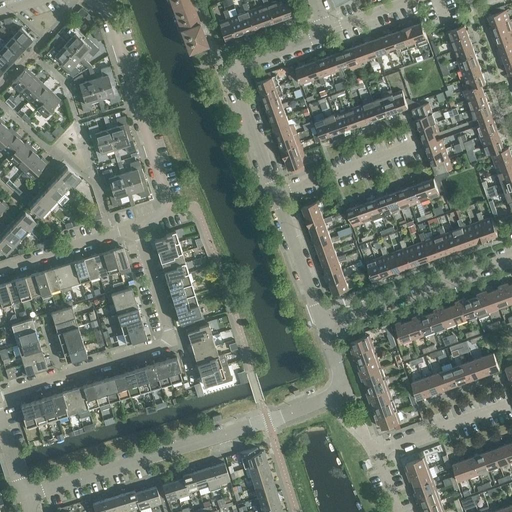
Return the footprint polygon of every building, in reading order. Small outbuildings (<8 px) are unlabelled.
[(179,22),(181,28),(189,25),(200,21),(198,15),(192,0),(191,0),(173,7),(179,22)] [(233,0),(222,0),(226,9),(236,6),(233,0)] [(257,7),(263,25),(273,22),(266,4),(269,3),(267,0),(265,0),(263,1),(264,5),(257,7)] [(266,4),(273,22),(282,18),(276,0),(269,3),(266,4)] [(277,0),(276,0),(282,18),(292,15),(287,0),(277,0)] [(245,12),(238,14),(244,32),(254,29),(247,11),(249,10),(248,6),(244,8),(245,12)] [(247,11),(254,29),(263,25),(257,7),(249,10),(247,11)] [(488,16),(492,26),(510,19),(506,9),(488,16)] [(229,13),(224,15),(226,19),(218,21),(224,39),(235,36),(228,18),(230,17),(229,13)] [(238,14),(230,17),(228,18),(235,36),(244,32),(238,14)] [(492,26),(495,35),(511,29),(511,25),(510,19),(492,26)] [(200,21),(189,25),(181,28),(189,49),(189,50),(190,50),(207,44),(207,43),(208,43),(208,42),(200,21)] [(422,22),(412,26),(417,41),(415,42),(416,46),(429,41),(422,22)] [(65,44),(73,51),(86,37),(73,24),(66,31),(72,36),(67,42),(65,44)] [(447,31),(451,40),(468,34),(465,24),(447,31)] [(412,26),(402,29),(409,48),(416,46),(415,42),(417,41),(412,26)] [(21,27),(14,35),(27,47),(34,39),(21,27)] [(402,29),(393,33),(398,48),(396,49),(397,53),(402,51),(409,48),(402,29)] [(511,29),(495,35),(499,45),(511,40),(511,29)] [(393,33),(383,36),(388,51),(396,49),(398,48),(393,33)] [(451,40),(454,50),(472,44),(468,34),(451,40)] [(14,35),(6,43),(19,55),(27,47),(14,35)] [(383,36),(373,40),(379,55),(377,56),(378,59),(382,58),(381,54),(388,51),(383,36)] [(79,59),(84,63),(87,61),(82,56),(87,51),(93,56),(99,49),(86,37),(73,51),(81,58),(79,59)] [(46,53),(60,65),(73,51),(65,44),(67,42),(62,38),(59,41),(64,45),(59,51),(53,46),(46,53)] [(373,40),(364,43),(369,58),(377,56),(379,55),(373,40)] [(511,40),(499,45),(503,55),(511,51),(511,40)] [(6,43),(0,50),(0,52),(12,63),(19,55),(6,43)] [(364,43),(354,47),(359,62),(357,63),(359,66),(360,66),(363,65),(362,61),(369,58),(364,43)] [(454,50),(457,60),(475,53),(472,44),(454,50)] [(344,50),(350,65),(351,70),(359,66),(357,63),(359,62),(354,47),(344,50)] [(340,69),(338,70),(339,73),(344,72),(342,68),(350,65),(344,50),(335,54),(340,69)] [(74,65),(79,59),(81,58),(73,51),(60,65),(72,76),(80,70),(74,65)] [(511,51),(503,55),(506,65),(511,62),(511,51)] [(0,52),(0,66),(5,71),(12,63),(0,52)] [(457,60),(461,69),(479,63),(475,53),(457,60)] [(325,57),(331,72),(338,70),(340,69),(335,54),(325,57)] [(403,58),(405,66),(412,64),(409,56),(403,58)] [(319,76),(320,80),(325,79),(323,75),(331,72),(325,57),(316,61),(321,76),(319,76)] [(312,79),(319,76),(321,76),(316,61),(306,64),(312,79)] [(461,69),(464,79),(482,72),(479,63),(461,69)] [(301,83),(312,79),(306,64),(296,68),(301,83)] [(94,78),(97,89),(115,83),(110,66),(101,68),(103,76),(95,78),(94,78)] [(11,84),(20,92),(34,78),(31,75),(32,73),(26,68),(11,84)] [(73,79),(78,94),(97,89),(94,78),(95,78),(94,72),(90,73),(92,79),(84,81),(82,74),(73,79)] [(464,79),(468,88),(481,84),(482,84),(486,83),(482,72),(464,79)] [(258,82),(261,92),(276,86),(277,88),(281,87),(277,75),(258,82)] [(20,92),(29,100),(43,84),(38,79),(36,80),(34,78),(20,92)] [(344,81),(335,84),(336,86),(337,91),(344,88),(346,87),(344,81)] [(115,83),(97,89),(100,99),(98,99),(102,112),(106,110),(102,98),(109,96),(111,103),(121,100),(115,83)] [(29,100),(37,108),(50,93),(48,91),(49,89),(43,84),(29,100)] [(463,90),(467,100),(485,94),(482,84),(481,84),(468,88),(463,90)] [(265,101),(280,96),(284,94),(281,87),(277,88),(276,86),(261,92),(265,101)] [(97,89),(78,94),(84,112),(93,109),(91,102),(98,99),(100,99),(97,89)] [(382,93),(383,97),(389,114),(399,110),(393,93),(392,90),(382,93)] [(403,90),(393,93),(399,110),(409,107),(412,100),(408,98),(406,98),(403,90)] [(50,93),(37,108),(46,116),(61,99),(55,94),(53,96),(50,93)] [(9,104),(12,101),(15,98),(11,94),(5,101),(9,104)] [(467,100),(471,110),(488,103),(485,94),(467,100)] [(265,101),(268,111),(283,105),(284,108),(288,106),(286,102),(282,103),(280,96),(265,101)] [(363,100),(364,104),(370,121),(380,117),(374,100),(372,97),(363,100)] [(383,97),(374,100),(380,117),(389,114),(383,97)] [(412,108),(416,118),(433,112),(429,102),(421,105),(420,104),(416,101),(412,108)] [(488,103),(471,110),(474,120),(492,113),(488,103)] [(364,104),(354,107),(360,124),(370,121),(364,104)] [(268,111),(272,120),(287,115),(284,108),(283,105),(268,111)] [(354,107),(345,111),(351,128),(360,124),(354,107)] [(345,111),(335,114),(341,131),(351,128),(345,111)] [(416,118),(420,128),(436,122),(433,112),(416,118)] [(476,126),(494,119),(492,117),(492,113),(474,120),(474,124),(476,126)] [(335,114),(325,118),(331,135),(341,131),(335,114)] [(109,128),(112,138),(131,132),(125,115),(116,118),(118,125),(111,128),(109,128)] [(272,120),(275,130),(290,125),(291,127),(295,125),(293,121),(289,122),(287,115),(272,120)] [(331,135),(325,118),(315,121),(321,138),(331,135)] [(476,126),(480,135),(498,129),(494,119),(476,126)] [(88,127),(94,144),(112,138),(109,128),(111,128),(109,121),(105,122),(107,129),(100,131),(97,124),(88,127)] [(423,138),(425,137),(440,132),(436,122),(420,128),(423,138)] [(275,130),(278,140),(297,133),(295,125),(291,127),(290,125),(275,130)] [(0,132),(0,147),(1,148),(16,132),(10,127),(9,129),(6,126),(0,132)] [(480,135),(483,145),(501,139),(498,129),(480,135)] [(1,148),(8,155),(22,141),(19,138),(21,137),(16,132),(1,148)] [(113,149),(115,155),(119,154),(117,148),(125,145),(127,152),(136,150),(131,132),(112,138),(115,148),(113,149)] [(423,142),(425,144),(442,138),(440,136),(440,132),(425,137),(423,138),(423,142)] [(278,140),(282,149),(297,144),(298,146),(302,145),(297,133),(278,140)] [(106,151),(113,149),(115,148),(112,138),(94,144),(99,161),(108,158),(106,151)] [(425,144),(429,154),(446,148),(442,138),(425,144)] [(487,155),(492,154),(491,153),(505,148),(501,139),(483,145),(487,155)] [(8,155),(16,163),(31,146),(26,142),(25,143),(22,141),(8,155)] [(282,149),(285,159),(300,153),(301,154),(304,152),(302,145),(298,146),(297,144),(282,149)] [(16,163),(24,170),(38,155),(35,153),(37,151),(31,146),(16,163)] [(491,153),(492,154),(495,163),(511,156),(511,154),(509,147),(505,148),(491,153)] [(429,154),(433,164),(449,158),(446,148),(429,154)] [(300,153),(285,159),(289,169),(292,168),(294,174),(306,169),(304,163),(308,162),(304,152),(301,154),(300,153)] [(38,155),(24,170),(33,178),(48,161),(42,156),(41,158),(38,155)] [(511,156),(495,163),(498,173),(511,167),(511,156)] [(449,158),(433,164),(436,174),(443,177),(445,173),(444,171),(453,168),(449,158)] [(123,173),(126,183),(144,177),(139,160),(130,163),(132,170),(125,172),(123,173)] [(65,164),(58,173),(71,184),(78,176),(65,164)] [(102,171),(108,189),(126,183),(123,173),(125,172),(123,166),(119,167),(121,173),(114,176),(111,169),(102,171)] [(511,167),(498,173),(502,182),(511,178),(511,167)] [(58,173),(50,181),(63,192),(71,184),(58,173)] [(144,177),(126,183),(129,193),(127,194),(129,200),(133,199),(131,192),(138,190),(141,197),(150,194),(144,177)] [(434,178),(424,181),(430,198),(440,194),(437,186),(439,185),(441,181),(434,178)] [(511,178),(502,182),(505,192),(511,189),(511,178)] [(50,181),(43,188),(56,200),(63,192),(50,181)] [(424,181),(415,185),(421,202),(430,198),(424,181)] [(126,183),(108,189),(113,206),(122,203),(120,196),(127,194),(129,193),(126,183)] [(415,185),(405,188),(411,205),(421,202),(415,185)] [(43,188),(36,196),(49,208),(56,200),(43,188)] [(405,188),(396,192),(402,208),(411,205),(405,188)] [(396,192),(386,195),(392,212),(402,208),(396,192)] [(386,195),(376,199),(382,215),(392,212),(386,195)] [(49,208),(36,196),(28,205),(41,217),(49,208)] [(306,216),(321,211),(325,210),(322,201),(318,202),(318,201),(313,202),(312,199),(306,202),(307,205),(303,206),(306,216)] [(376,199),(367,202),(373,219),(382,215),(376,199)] [(367,202),(357,206),(363,222),(373,219),(367,202)] [(363,222),(357,206),(347,209),(353,226),(363,222)] [(24,210),(16,218),(29,230),(36,222),(24,210)] [(306,216),(310,226),(325,221),(325,223),(329,221),(328,217),(324,218),(321,211),(306,216)] [(472,223),(479,241),(488,238),(482,220),(484,219),(483,215),(478,217),(480,221),(472,223)] [(482,220),(488,238),(498,234),(492,216),(484,219),(482,220)] [(16,218),(8,226),(21,238),(29,230),(16,218)] [(310,226),(313,236),(328,230),(325,223),(325,221),(310,226)] [(453,230),(459,248),(469,245),(463,227),(465,226),(463,222),(459,224),(460,228),(453,230)] [(463,227),(469,245),(479,241),(472,223),(465,226),(463,227)] [(8,226),(1,234),(14,246),(21,238),(8,226)] [(434,237),(440,255),(450,252),(443,234),(446,233),(444,229),(440,231),(441,235),(434,237)] [(313,236),(317,245),(332,240),(332,242),(336,241),(335,236),(331,238),(328,230),(313,236)] [(443,234),(450,252),(459,248),(453,230),(446,233),(443,234)] [(154,239),(158,250),(170,246),(170,244),(179,241),(176,231),(166,234),(166,235),(154,239)] [(14,246),(1,234),(0,235),(0,248),(6,254),(14,246)] [(414,244),(421,262),(431,259),(424,241),(426,240),(425,236),(420,238),(422,242),(414,244)] [(424,241),(431,259),(440,255),(434,237),(426,240),(424,241)] [(317,245),(320,255),(335,249),(332,242),(332,240),(317,245)] [(158,250),(161,260),(173,256),(173,255),(182,252),(179,241),(170,244),(170,246),(158,250)] [(395,251),(402,269),(411,266),(405,248),(407,247),(406,243),(401,245),(403,249),(395,251)] [(405,248),(411,266),(421,262),(414,244),(407,247),(405,248)] [(116,248),(113,249),(119,269),(129,266),(124,248),(117,250),(116,248)] [(113,249),(103,252),(109,272),(119,269),(113,249)] [(320,255),(323,264),(339,259),(339,261),(343,260),(342,255),(338,257),(335,249),(320,255)] [(384,255),(376,258),(383,276),(392,273),(386,255),(388,254),(386,250),(382,252),(384,255)] [(386,255),(392,273),(402,269),(395,251),(388,254),(386,255)] [(103,252),(93,255),(100,275),(109,272),(103,252)] [(161,260),(164,271),(177,267),(176,265),(185,262),(182,252),(173,255),(173,256),(161,260)] [(93,255),(83,258),(90,278),(100,275),(93,255)] [(83,258),(74,261),(80,281),(90,278),(83,258)] [(383,276),(376,258),(366,262),(373,280),(383,276)] [(323,264),(327,274),(342,268),(339,261),(339,259),(323,264)] [(74,261),(64,264),(70,284),(80,281),(74,261)] [(164,271),(167,281),(180,277),(179,275),(188,272),(185,262),(176,265),(177,267),(164,271)] [(54,267),(61,288),(62,292),(72,289),(70,284),(64,264),(54,267)] [(54,267),(44,270),(51,291),(61,288),(54,267)] [(327,274),(330,283),(345,278),(346,280),(350,279),(349,274),(345,276),(342,268),(327,274)] [(35,273),(41,294),(42,298),(52,295),(51,291),(44,270),(35,273)] [(167,281),(170,291),(183,287),(182,286),(192,283),(188,272),(179,275),(180,277),(167,281)] [(35,273),(25,276),(31,297),(41,294),(35,273)] [(25,276),(15,279),(22,300),(31,297),(25,276)] [(345,278),(330,283),(334,294),(349,288),(346,280),(345,278)] [(15,279),(5,282),(12,303),(22,300),(15,279)] [(5,282),(0,283),(0,299),(2,306),(12,303),(5,282)] [(508,282),(503,284),(510,303),(511,302),(511,283),(509,284),(508,282)] [(170,291),(174,302),(186,298),(186,296),(195,293),(192,283),(182,286),(183,287),(170,291)] [(499,288),(494,290),(500,307),(510,303),(503,284),(499,286),(499,288)] [(111,293),(114,304),(135,297),(132,287),(111,293)] [(487,290),(482,292),(489,310),(500,307),(494,290),(488,292),(487,290)] [(478,296),(472,298),(478,314),(489,310),(482,292),(477,293),(478,296)] [(174,302),(177,312),(189,308),(189,306),(198,303),(195,293),(186,296),(186,298),(174,302)] [(114,304),(117,313),(138,307),(135,297),(114,304)] [(465,298),(460,299),(467,318),(478,314),(472,298),(466,300),(465,298)] [(456,304),(451,306),(457,322),(467,318),(460,299),(455,301),(456,304)] [(189,308),(177,312),(180,323),(193,319),(194,321),(203,319),(198,303),(189,306),(189,308)] [(444,305),(439,307),(446,326),(457,322),(451,306),(445,308),(444,305)] [(51,312),(54,322),(75,316),(72,306),(68,307),(51,312)] [(117,313),(120,323),(141,317),(138,307),(117,313)] [(435,311),(429,313),(435,330),(446,326),(439,307),(434,309),(435,311)] [(422,313),(418,315),(424,334),(435,330),(429,313),(423,315),(422,313)] [(413,319),(408,321),(414,338),(424,334),(418,315),(413,317),(413,319)] [(54,322),(57,332),(78,326),(75,316),(54,322)] [(120,323),(123,333),(144,327),(141,317),(120,323)] [(11,324),(15,335),(35,328),(32,318),(11,324)] [(414,338),(408,321),(402,323),(401,321),(396,323),(402,342),(414,338)] [(187,332),(191,343),(203,339),(203,337),(212,335),(209,324),(199,327),(200,328),(187,332)] [(57,332),(60,342),(81,335),(78,326),(57,332)] [(144,327),(123,333),(126,343),(144,338),(142,331),(145,330),(144,327)] [(15,335),(18,344),(38,338),(35,328),(15,335)] [(456,333),(449,335),(452,343),(458,341),(456,333)] [(60,342),(63,352),(84,345),(81,335),(60,342)] [(191,343),(194,353),(207,349),(206,348),(215,345),(212,335),(203,337),(203,339),(191,343)] [(351,349),(353,353),(374,346),(370,335),(351,341),(354,348),(351,349)] [(452,343),(449,335),(443,337),(446,345),(452,343)] [(18,344),(21,354),(41,348),(38,338),(18,344)] [(84,345),(63,352),(64,355),(67,354),(69,361),(87,355),(84,345)] [(194,353),(197,364),(210,360),(209,358),(218,355),(215,345),(206,348),(207,349),(194,353)] [(357,358),(359,363),(378,357),(374,346),(353,353),(355,358),(357,358)] [(21,354),(24,364),(44,357),(41,348),(21,354)] [(494,352),(484,356),(490,372),(500,369),(494,352)] [(197,364),(200,374),(213,370),(213,368),(222,366),(218,355),(209,358),(210,360),(197,364)] [(177,356),(166,359),(170,372),(168,373),(172,384),(183,381),(179,370),(181,369),(177,356)] [(484,356),(473,360),(479,376),(490,372),(484,356)] [(44,357),(24,364),(20,365),(23,375),(45,368),(43,362),(45,361),(45,358),(44,357)] [(359,370),(361,375),(382,367),(378,357),(359,363),(361,369),(359,370)] [(166,359),(156,363),(160,375),(158,376),(161,387),(172,384),(168,373),(170,372),(166,359)] [(473,360),(463,363),(469,380),(479,376),(473,360)] [(156,363),(145,366),(149,378),(148,379),(151,390),(161,387),(158,376),(160,375),(156,363)] [(463,363),(453,367),(459,383),(469,380),(463,363)] [(213,370),(200,374),(204,385),(216,381),(217,384),(232,379),(227,364),(222,366),(213,368),(213,370)] [(145,366),(135,369),(139,382),(137,382),(141,394),(151,390),(148,379),(149,378),(145,366)] [(14,367),(11,368),(11,367),(6,369),(9,380),(14,378),(14,377),(16,377),(14,367)] [(365,379),(367,385),(385,378),(382,367),(361,375),(363,380),(365,379)] [(453,367),(443,371),(449,387),(459,383),(453,367)] [(135,369),(125,372),(129,385),(127,385),(130,395),(140,392),(140,394),(141,394),(137,382),(139,382),(135,369)] [(240,371),(242,382),(248,380),(246,370),(240,371)] [(443,371),(433,374),(439,391),(449,387),(443,371)] [(125,372),(115,375),(118,388),(117,389),(120,398),(130,395),(127,385),(129,385),(125,372)] [(433,374),(423,378),(429,395),(439,391),(433,374)] [(115,375),(104,379),(108,391),(106,392),(109,401),(120,398),(117,389),(118,388),(115,375)] [(367,391),(368,396),(389,389),(385,378),(367,385),(369,391),(367,391)] [(429,395),(423,378),(412,382),(418,398),(429,395)] [(104,379),(94,382),(98,395),(96,395),(99,404),(109,401),(106,392),(108,391),(104,379)] [(202,381),(195,383),(199,395),(205,393),(202,381)] [(94,382),(83,385),(87,398),(86,398),(88,407),(99,404),(96,395),(98,395),(94,382)] [(83,385),(73,388),(77,401),(75,401),(78,411),(88,407),(86,398),(87,398),(83,385)] [(73,388),(63,392),(67,404),(65,405),(68,416),(69,416),(68,414),(78,411),(75,401),(77,401),(73,388)] [(373,400),(375,406),(393,400),(389,389),(368,396),(370,401),(373,400)] [(63,392),(52,395),(56,407),(55,408),(58,419),(68,416),(65,405),(67,404),(63,392)] [(410,399),(413,405),(417,403),(414,394),(407,397),(408,400),(410,399)] [(52,395),(42,398),(46,411),(44,411),(48,423),(58,419),(55,408),(56,407),(52,395)] [(42,398),(32,401),(36,414),(34,414),(38,426),(48,423),(44,411),(46,411),(42,398)] [(374,413),(376,418),(397,410),(393,400),(375,406),(377,412),(374,413)] [(36,414),(32,401),(21,404),(25,417),(23,417),(27,429),(38,426),(34,414),(36,414)] [(397,410),(376,418),(378,423),(380,422),(383,428),(401,422),(397,410)] [(443,443),(438,446),(442,454),(447,451),(443,443)] [(504,445),(494,448),(500,465),(510,461),(504,445)] [(245,468),(248,466),(267,461),(264,450),(258,452),(257,447),(240,452),(245,468)] [(494,448),(484,452),(490,469),(500,465),(494,448)] [(484,452),(474,456),(480,472),(490,469),(484,452)] [(407,470),(408,475),(429,467),(425,456),(407,463),(409,469),(407,470)] [(474,456),(464,459),(470,476),(480,472),(474,456)] [(470,476),(464,459),(453,463),(459,480),(470,476)] [(248,466),(252,477),(270,471),(267,461),(248,466)] [(225,462),(214,465),(219,482),(230,479),(225,462)] [(214,465),(203,469),(209,486),(219,482),(214,465)] [(413,479),(415,485),(433,478),(429,467),(408,475),(410,480),(413,479)] [(203,469),(193,472),(198,489),(209,486),(203,469)] [(252,477),(255,487),(274,481),(270,471),(252,477)] [(182,475),(183,478),(184,477),(188,492),(189,492),(198,489),(193,472),(182,475)] [(183,478),(173,481),(178,498),(189,494),(189,492),(188,492),(184,477),(183,478)] [(414,491),(416,496),(437,489),(433,478),(415,485),(417,491),(414,491)] [(178,498),(173,481),(162,484),(168,501),(178,498)] [(255,487),(258,497),(277,492),(274,481),(255,487)] [(156,486),(145,489),(151,506),(161,503),(156,486)] [(145,489),(136,492),(135,492),(139,507),(140,509),(151,506),(145,489)] [(420,500),(422,506),(441,500),(437,489),(416,496),(418,501),(420,500)] [(135,490),(124,493),(129,510),(139,507),(135,492),(136,492),(135,490)] [(255,498),(258,509),(280,502),(277,492),(258,497),(255,498)] [(124,493),(114,496),(118,511),(123,511),(129,510),(124,493)] [(118,511),(114,496),(103,500),(107,511),(118,511)] [(107,511),(103,500),(93,503),(95,511),(107,511)] [(439,511),(445,510),(441,500),(422,506),(424,511),(439,511)] [(258,511),(283,511),(280,502),(258,509),(258,511)]
